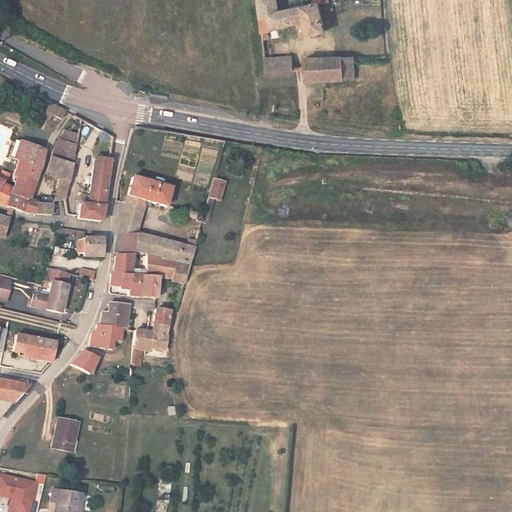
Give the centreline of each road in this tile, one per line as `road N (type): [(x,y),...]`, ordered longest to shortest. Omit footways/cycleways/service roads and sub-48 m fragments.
road 1 (secondary): [(511,149),(301,140),(121,108)]
road 2 (unclassified): [(0,431),(70,348),(94,296)]
road 3 (unclassified): [(121,108),(108,89),(0,37)]
road 4 (secondary): [(121,108),(65,94),(0,62)]
road 5 (unclassified): [(105,231),(121,108)]
